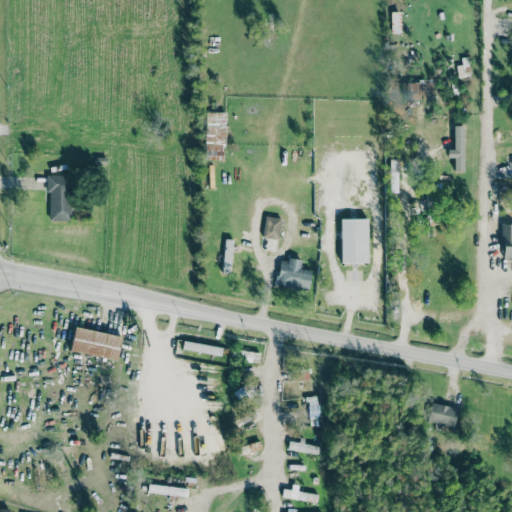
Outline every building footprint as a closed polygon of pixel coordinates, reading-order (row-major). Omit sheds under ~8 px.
[(224,160),(225,112),(205,111),(204,159),(224,160)] [(453,149),(446,149),(446,157),(453,157),(453,171),(463,170),(462,125),(452,125),(453,149)] [(69,220),(70,175),(48,175),(47,220),(69,220)] [(262,237),(278,238),(280,217),(264,216),(262,237)] [(338,219),(340,262),(367,261),(366,218),(338,219)] [(511,260),(511,223),(500,224),(501,258),(510,258),(511,261),(511,260)] [(230,273),(231,239),(223,239),(222,272),(230,273)] [(310,269),(300,269),(301,260),(279,258),(276,286),(308,289),(310,269)] [(121,337),(75,326),(69,350),(116,360),(121,337)] [(222,348),(183,341),(182,349),(221,356),(222,348)] [(454,426),(458,408),(432,402),(428,420),(454,426)] [(317,453),(318,445),(301,443),(301,442),(288,440),(287,450),(317,453)] [(260,449),(260,442),(239,445),(240,454),(252,452),(253,461),(258,460),(257,449),(260,449)] [(316,501),(317,493),(282,489),(281,497),(316,501)]
